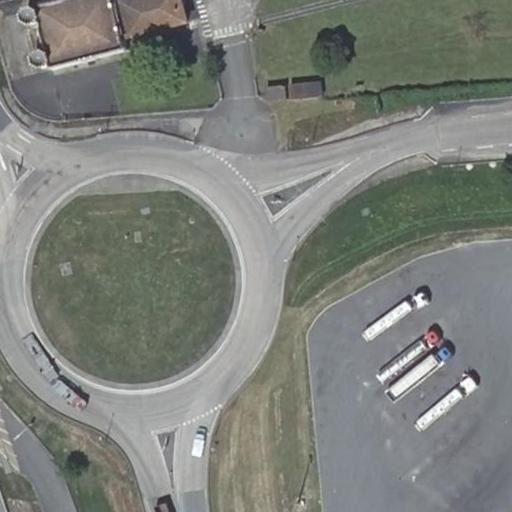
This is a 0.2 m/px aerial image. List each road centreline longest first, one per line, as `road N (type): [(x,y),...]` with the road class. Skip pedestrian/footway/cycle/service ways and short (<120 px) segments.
road 1 (secondary): [(5,251),(7,318),(22,352),(77,399),(112,410)]
road 2 (unclassified): [(374,151),(252,168),(184,160)]
road 3 (unclassified): [(263,263),(283,234),(374,151)]
road 4 (unclassified): [(374,151),(511,129)]
road 5 (secondary): [(211,386),(254,332),(263,263)]
road 6 (secondary): [(263,263),(250,220),(222,184),(184,160)]
road 7 (secondary): [(194,511),(194,450),(211,386)]
